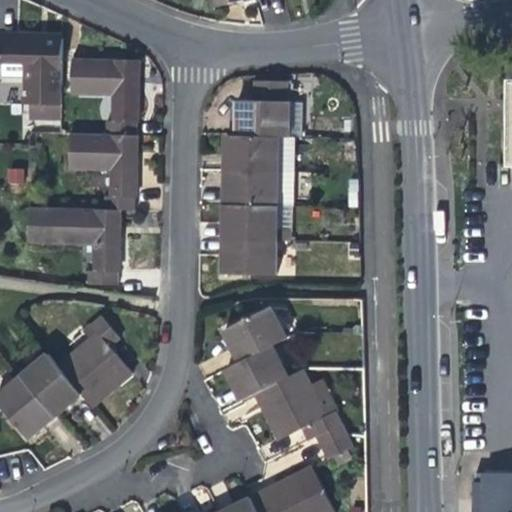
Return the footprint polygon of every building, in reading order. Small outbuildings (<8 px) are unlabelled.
[(3,37),(2,58),(31,59),(30,77),(30,104),(62,105),(64,39),(33,38),(3,37)] [(1,76),(30,77),(31,59),(2,58),(2,68),(1,76)] [(116,94),(115,121),(138,122),(139,81),(140,60),(74,58),(73,93),(116,94)] [(256,101),(288,102),(288,82),(274,82),(257,81),(256,101)] [(288,102),(256,101),(239,101),(238,134),(297,136),(303,136),(304,103),(288,102)] [(138,122),(115,121),(108,121),(107,135),(137,136),(138,122)] [(113,168),(112,196),(136,197),(137,151),(137,136),(107,135),(72,134),(71,167),(113,168)] [(296,170),(297,136),(238,134),(229,134),(228,153),(228,168),(296,170)] [(6,183),(24,183),(24,168),(7,168),(6,183)] [(295,205),(296,170),(228,168),(227,185),(227,203),(278,204),(295,205)] [(136,197),(112,196),(106,196),(105,210),(122,210),(135,211),(136,197)] [(277,239),(278,204),(227,203),(226,219),(226,238),(277,239)] [(98,243),(97,271),(120,272),(122,228),(122,210),(105,210),(55,208),(54,241),(98,243)] [(276,275),(277,239),(226,238),(225,254),(225,274),(276,275)] [(120,272),(97,271),(89,271),(89,285),(120,286),(120,272)] [(236,347),(243,361),(273,346),(287,339),(272,308),(227,330),(236,347)] [(100,333),(112,348),(122,340),(103,316),(93,324),(100,333)] [(134,374),(112,348),(100,333),(59,367),(83,396),(93,408),(119,386),(134,374)] [(244,401),(258,393),(289,378),(273,346),(243,361),(228,369),(237,387),(244,401)] [(67,409),(83,396),(59,367),(50,356),(22,379),(55,419),(67,409)] [(313,423),(327,416),(304,371),(289,378),(258,393),(270,416),(281,439),(313,423)] [(43,429),(55,419),(22,379),(0,397),(0,400),(31,438),(43,429)] [(327,416),(313,423),(319,436),(342,424),(336,412),(327,416)] [(354,448),(342,424),(319,436),(331,459),(354,448)] [(279,487),(252,500),(257,511),(334,511),(313,469),(279,487)] [(485,482),(476,482),(475,511),(511,511),(511,473),(485,473),(485,482)] [(236,508),(228,511),(257,511),(252,500),(236,508)]
